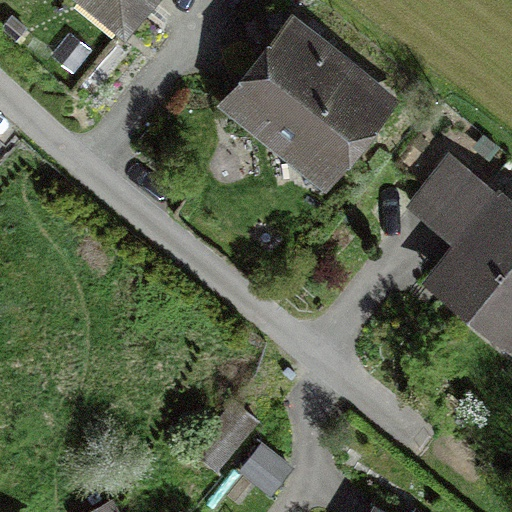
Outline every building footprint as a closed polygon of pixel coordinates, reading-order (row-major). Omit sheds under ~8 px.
[(68,0),(129,46),(164,0),(68,0)] [(323,196),(385,122),(308,59),(277,33),(215,107),(323,196)] [(408,288),(509,372),(511,368),(511,208),(457,162),(401,228),(434,257),(428,264),(408,288)] [(233,403),(196,445),(217,464),(254,422),(233,403)] [(109,511),(105,502),(82,511),(109,511)]
